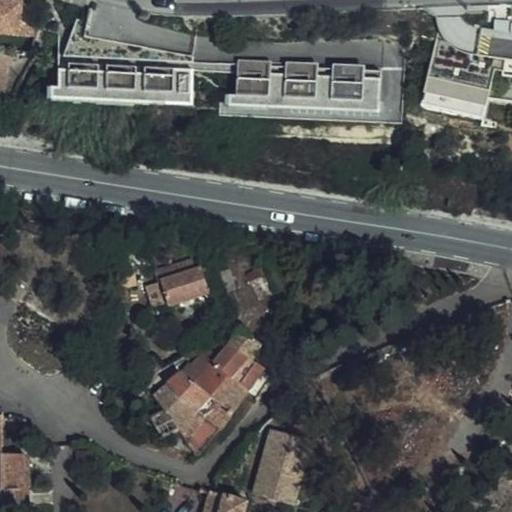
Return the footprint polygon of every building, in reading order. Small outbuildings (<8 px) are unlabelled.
[(0,0),(0,33),(14,35),(18,2),(0,0)] [(69,22),(55,59),(49,72),(48,90),(62,91),(62,103),(86,105),(87,92),(100,93),(100,106),(124,107),(125,95),(138,95),(138,108),(163,109),(163,97),(164,79),(165,73),(165,65),(185,66),(185,61),(75,41),(78,26),(69,22)] [(0,104),(4,105),(11,67),(28,69),(34,60),(0,55),(0,104)] [(185,66),(165,65),(165,73),(184,74),(185,66)] [(374,77),(231,69),(230,77),(374,84),(374,77)] [(184,74),(165,73),(164,79),(170,79),(179,80),(178,98),(169,97),(163,97),(163,109),(182,110),(184,74)] [(374,84),(230,77),(229,101),(245,102),(244,113),(277,115),(278,104),(292,105),(291,116),(324,118),(325,106),(339,107),(338,118),(372,120),(374,84)] [(424,110),(488,117),(491,85),(427,78),(424,110)] [(179,80),(170,79),(169,97),(178,98),(179,80)] [(62,91),(48,90),(41,90),(40,102),(62,103),(62,91)] [(100,93),(87,92),(86,105),(100,106),(100,93)] [(138,95),(125,95),(124,107),(138,108),(138,95)] [(245,102),(229,101),(222,101),(221,112),(244,113),(245,102)] [(292,105),(278,104),(277,115),(291,116),(292,105)] [(339,107),(325,106),(324,118),(338,118),(339,107)] [(202,272),(201,266),(199,262),(167,272),(158,273),(161,284),(166,283),(171,303),(173,307),(211,296),(205,271),(202,272)] [(230,271),(223,275),(228,288),(236,284),(230,271)] [(137,274),(122,275),(123,285),(139,284),(137,274)] [(156,308),(171,303),(166,283),(161,284),(151,286),(156,308)] [(9,291),(18,299),(20,300),(27,292),(17,284),(9,291)] [(236,284),(228,288),(231,295),(240,291),(236,284)] [(254,361),(264,348),(243,332),(232,347),(252,363),(254,361)] [(233,383),(252,363),(232,347),(222,358),(218,364),(213,370),(228,380),(233,383)] [(214,362),(219,356),(211,349),(195,369),(207,378),(213,370),(218,364),(214,362)] [(222,358),(219,356),(214,362),(218,364),(222,358)] [(265,370),(254,361),(252,363),(233,383),(248,394),(265,370)] [(207,378),(195,369),(191,366),(183,373),(198,386),(207,378)] [(213,398),(228,380),(213,370),(207,378),(198,386),(213,398)] [(155,397),(169,413),(198,386),(183,373),(155,397)] [(233,415),(248,394),(233,383),(228,380),(213,398),(233,415)] [(201,413),(213,398),(198,386),(169,413),(174,423),(180,414),(192,423),(201,413)] [(221,432),(233,415),(213,398),(201,413),(208,420),(207,422),(221,432)] [(152,419),(164,442),(165,443),(181,436),(174,423),(169,413),(152,419)] [(183,439),(188,446),(207,422),(208,420),(201,413),(192,423),(182,436),(181,436),(183,439)] [(174,423),(181,436),(182,436),(192,423),(180,414),(174,423)] [(3,417),(0,416),(0,511),(38,511),(38,506),(29,506),(29,489),(31,489),(30,457),(4,455),(3,417)] [(201,460),(221,432),(207,422),(188,446),(195,458),(201,460)] [(295,507),(314,445),(274,432),(253,495),(295,507)] [(247,511),(250,506),(220,497),(211,494),(206,511),(247,511)]
